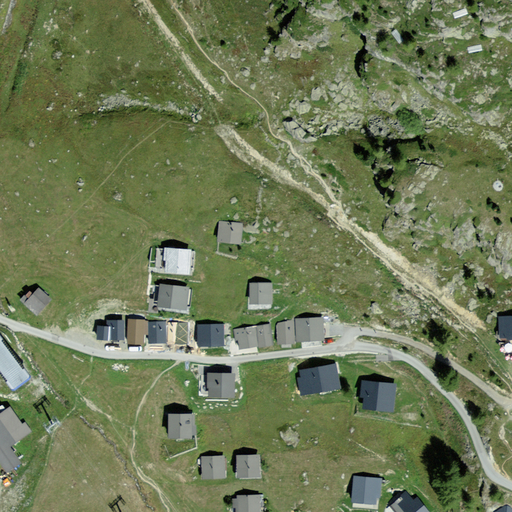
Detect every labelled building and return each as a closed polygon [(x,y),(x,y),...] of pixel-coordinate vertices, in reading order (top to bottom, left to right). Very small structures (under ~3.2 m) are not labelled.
[(240,225),(221,223),(219,240),(239,242),(240,225)] [(189,251),(165,249),(165,259),(168,260),(167,270),(188,272),(189,251)] [(270,285),(252,285),(252,301),(270,302),(270,285)] [(187,289),(162,286),(160,305),(185,307),(187,289)] [(25,296),(21,300),(37,314),(49,299),(39,290),(34,296),(30,292),(26,297),(25,296)] [(511,317),(500,318),(501,341),(511,340),(511,317)] [(321,320),(297,321),(299,340),(322,338),(321,320)] [(147,322),(130,321),(129,342),(142,342),(142,333),(146,333),(147,322)] [(123,322),(108,322),(108,328),(108,338),(122,338),(123,322)] [(164,322),(149,323),(150,342),(165,341),(164,322)] [(187,323),(170,323),(169,343),(187,343),(187,323)] [(291,323),(278,324),(280,343),(292,342),(291,323)] [(222,326),(200,326),(200,344),(222,344),(222,326)] [(269,326),(257,327),(260,346),(272,344),(269,326)] [(108,328),(99,328),(98,338),(108,338),(108,328)] [(253,328),(236,331),(237,338),(239,338),(241,348),(256,345),(253,328)] [(0,335),(0,374),(12,391),(31,377),(0,335)] [(303,372),(304,379),(300,380),(303,393),(338,386),(334,366),(303,372)] [(233,375),(209,375),(209,386),(211,386),(211,395),(232,396),(233,375)] [(393,386),(364,383),(363,395),(367,395),(366,406),(391,409),(393,386)] [(0,462),(7,473),(21,463),(9,447),(31,432),(25,422),(22,424),(10,406),(0,413),(0,462)] [(190,417),(171,417),(171,435),(190,436),(190,417)] [(258,457),(239,458),(239,475),(258,474),(258,457)] [(222,458),(204,459),(204,477),(223,476),(222,458)] [(379,480),(355,478),(353,500),(374,502),(375,495),(378,495),(379,480)] [(406,495),(393,506),(398,511),(427,511),(417,500),(414,503),(406,495)] [(257,511),(257,498),(238,498),(238,499),(233,499),(233,507),(239,507),(238,511),(257,511)]
